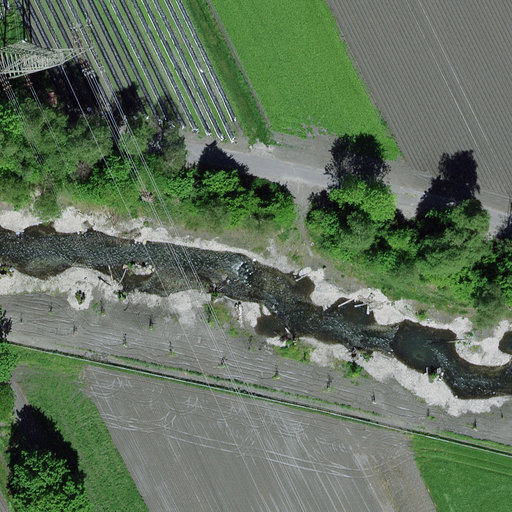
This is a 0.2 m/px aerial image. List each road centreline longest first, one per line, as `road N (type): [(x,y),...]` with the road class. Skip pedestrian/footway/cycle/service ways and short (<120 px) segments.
road 1 (track): [(511,219),(114,124),(0,106)]
road 2 (track): [(312,259),(425,511)]
